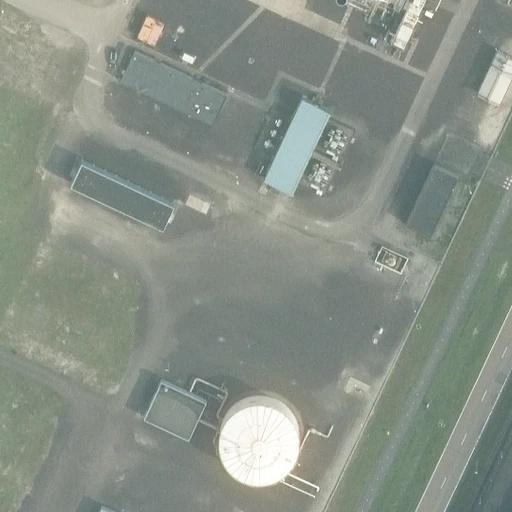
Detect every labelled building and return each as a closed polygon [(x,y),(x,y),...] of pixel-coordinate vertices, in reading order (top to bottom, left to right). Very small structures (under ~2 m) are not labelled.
[(215,124),(229,93),(136,49),(121,80),(215,124)] [(476,93),(498,103),(511,73),(511,57),(497,50),(476,93)] [(332,110),(303,96),(264,179),(294,193),(332,110)] [(163,226),(173,202),(81,159),(70,183),(163,226)] [(430,235),(458,175),(433,164),(406,224),(430,235)] [(144,416),(190,437),(208,399),(163,378),(144,416)] [(298,442),(299,434),(298,426),(296,418),(292,411),(287,405),(281,400),(274,396),(267,393),(259,392),(251,393),(243,394),(236,398),(229,402),(224,408),(219,415),(216,422),(215,430),(215,438),(217,446),(219,453),(224,460),(229,466),(236,470),(243,474),(251,476),(259,476),(267,475),(274,472),(281,468),(287,463),(292,457),(296,450),(298,442)]
